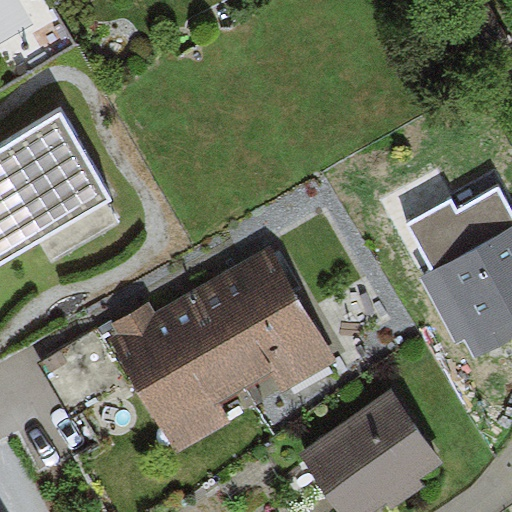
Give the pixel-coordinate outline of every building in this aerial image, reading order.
[(454,80),(511,49),(511,45),(487,0),(484,0),(427,31),(454,80)] [(62,121),(0,157),(0,269),(111,203),(62,121)] [(511,227),(421,280),(459,347),(466,343),(476,360),(511,339),(511,227)] [(270,247),(191,293),(248,392),(273,378),(282,395),(337,364),(270,247)] [(117,335),(109,340),(177,455),(231,423),(221,406),(248,392),(191,293),(155,314),(149,304),(112,326),(117,335)] [(392,394),(301,457),(338,511),(379,511),(443,468),(392,394)]
